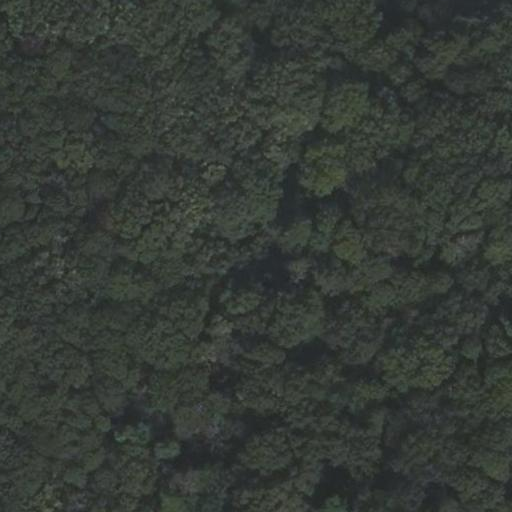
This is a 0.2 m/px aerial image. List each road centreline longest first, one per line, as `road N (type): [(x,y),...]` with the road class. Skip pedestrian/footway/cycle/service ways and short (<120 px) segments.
road 1 (track): [(307,40),(106,441),(80,511)]
road 2 (track): [(0,11),(307,40)]
